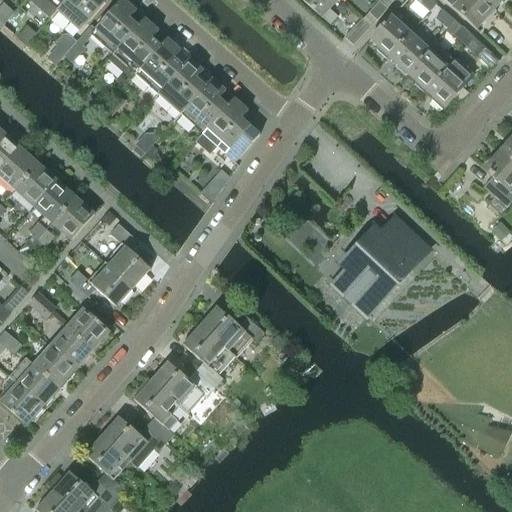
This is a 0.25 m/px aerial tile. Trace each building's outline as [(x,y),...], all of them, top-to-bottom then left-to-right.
[(43,0),(57,12),(67,0),(43,0)] [(67,0),(57,12),(80,33),(104,4),(99,0),(67,0)] [(338,1),(337,0),(299,0),(321,20),(338,1)] [(413,0),(417,3),(428,14),(436,6),(429,0),(413,0)] [(445,0),(444,2),(476,31),(483,23),(486,25),(496,14),(480,0),(445,0)] [(480,0),(496,14),(493,12),(500,4),(503,6),(508,0),(480,0)] [(121,1),(89,36),(111,56),(112,57),(137,29),(128,21),(135,13),(121,1)] [(387,11),(379,3),(368,15),(377,22),(387,11)] [(455,23),(443,12),(436,20),(448,31),(455,23)] [(386,61),(388,59),(409,36),(390,19),(369,43),(378,50),(376,52),(386,61)] [(112,57),(111,56),(107,61),(130,82),(135,77),(135,76),(160,48),(151,41),(158,33),(144,21),(137,29),(112,57)] [(370,29),(361,21),(344,41),(353,48),(370,29)] [(454,37),(465,48),(473,39),(461,29),(454,37)] [(409,36),(388,59),(397,67),(395,69),(405,79),(407,77),(428,53),(409,36)] [(473,39),(465,48),(485,65),(490,70),(498,62),(492,57),(473,39)] [(135,76),(135,77),(157,97),(182,68),(174,61),(180,53),(166,41),(160,48),(135,76)] [(428,53),(407,77),(416,84),(414,86),(424,95),(426,93),(446,69),(428,53)] [(446,69),(426,93),(434,100),(432,103),(443,112),(465,87),(474,77),(454,60),(446,69)] [(189,61),(182,68),(157,97),(179,116),(204,88),(196,80),(203,73),(189,61)] [(204,88),(179,116),(201,136),(195,143),(195,144),(227,108),(219,100),(225,93),(211,80),(205,88),(204,88)] [(227,108),(195,144),(209,156),(216,148),(234,165),(259,137),(241,120),(248,112),(234,100),(227,108)] [(0,132),(0,170),(19,148),(1,132),(0,132)] [(511,139),(501,152),(511,161),(511,139)] [(19,148),(0,170),(0,178),(14,191),(38,165),(19,148)] [(511,195),(509,193),(511,189),(511,161),(501,152),(483,171),(492,179),(483,189),(506,210),(511,202),(511,195)] [(38,165),(14,191),(33,208),(57,182),(38,165)] [(33,208),(44,218),(29,235),(32,238),(37,242),(75,199),(57,182),(33,208)] [(37,242),(32,238),(25,246),(34,254),(41,246),(45,249),(60,233),(71,242),(94,216),(75,199),(37,242)] [(352,269),(329,295),(360,322),(377,303),(382,308),(407,280),(399,273),(422,249),(393,224),(381,236),(378,233),(348,266),(352,269)] [(120,245),(104,264),(133,290),(150,271),(130,253),(138,244),(118,226),(109,236),(120,245)] [(19,253),(28,261),(34,254),(25,246),(19,253)] [(116,309),(133,290),(104,264),(88,282),(77,272),(68,282),(88,300),(95,291),(116,309)] [(1,307),(1,308),(9,315),(29,295),(19,286),(1,307)] [(37,295),(28,305),(37,313),(46,303),(37,295)] [(46,303),(37,313),(44,320),(53,310),(46,303)] [(216,307),(199,327),(228,352),(234,358),(236,359),(252,341),(255,344),(263,334),(243,317),(236,325),(216,307)] [(0,325),(1,324),(9,315),(1,308),(0,309),(0,325)] [(65,329),(91,353),(109,333),(82,310),(65,329)] [(199,327),(182,346),(202,363),(194,373),(214,390),(222,381),(217,376),(234,358),(228,352),(199,327)] [(49,348),(75,371),(91,353),(65,329),(49,348)] [(4,333),(0,337),(0,346),(4,350),(12,340),(4,333)] [(12,340),(4,350),(12,357),(21,348),(12,340)] [(25,360),(58,390),(75,371),(49,348),(33,367),(25,360)] [(8,379),(42,409),(58,390),(25,360),(8,379)] [(166,364),(150,383),(178,408),(190,418),(205,400),(214,390),(194,373),(186,381),(166,364)] [(0,396),(0,404),(26,428),(42,409),(8,379),(2,386),(3,393),(0,396)] [(150,383),(133,402),(153,419),(145,428),(165,446),(173,437),(168,432),(177,423),(171,417),(178,408),(150,383)] [(118,419),(101,438),(129,463),(136,469),(151,451),(157,455),(165,446),(145,428),(138,436),(118,419)] [(101,438),(84,457),(104,474),(96,483),(116,501),(124,491),(113,482),(129,463),(101,438)] [(68,474),(52,493),(72,511),(100,511),(104,508),(107,510),(116,501),(96,483),(89,492),(68,474)] [(72,511),(52,493),(35,511),(72,511)]
